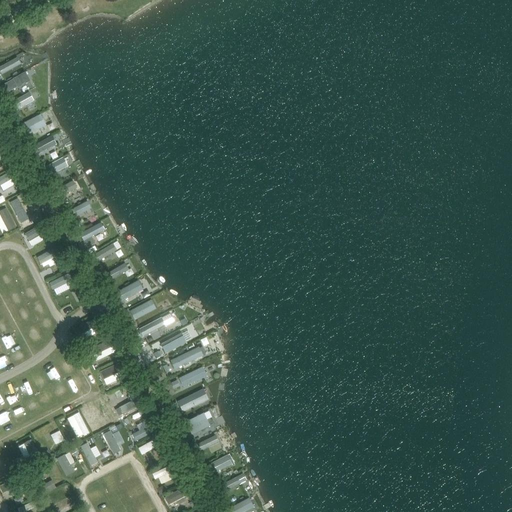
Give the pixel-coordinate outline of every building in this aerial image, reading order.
[(0,65),(0,74),(21,64),(17,57),(0,65)] [(6,93),(17,87),(18,88),(30,81),(25,72),(13,79),(2,85),(6,93)] [(24,137),(46,126),(40,114),(18,126),(24,137)] [(49,174),(67,167),(63,158),(45,165),(49,174)] [(64,195),(77,188),(73,180),(59,187),(64,195)] [(71,216),(91,209),(88,201),(68,209),(71,216)] [(0,209),(0,229),(1,233),(15,227),(7,207),(0,209)] [(85,219),(94,215),(91,209),(82,213),(85,219)] [(80,234),(84,241),(87,248),(95,243),(92,237),(105,230),(101,223),(80,234)] [(34,227),(24,235),(33,246),(43,238),(34,227)] [(97,260),(117,250),(113,243),(93,253),(97,260)] [(101,264),(118,257),(116,252),(99,259),(101,264)] [(17,253),(9,258),(14,266),(22,260),(17,253)] [(128,276),(133,274),(125,261),(104,273),(109,281),(125,272),(128,276)] [(52,267),(41,272),(44,278),(55,273),(52,267)] [(9,270),(0,274),(4,284),(13,280),(9,270)] [(69,273),(48,281),(52,290),(56,288),(57,292),(74,286),(69,273)] [(114,292),(119,302),(143,290),(138,280),(114,292)] [(129,310),(135,320),(156,308),(151,298),(129,310)] [(20,310),(24,321),(34,318),(29,306),(20,310)] [(138,326),(142,335),(171,323),(167,314),(138,326)] [(34,335),(42,331),(39,323),(30,327),(34,335)] [(164,351),(192,339),(188,330),(160,342),(164,351)] [(169,359),(174,368),(203,356),(199,346),(169,359)] [(178,377),(183,387),(207,375),(202,366),(178,377)] [(100,371),(105,384),(116,380),(111,367),(100,371)] [(171,383),(174,389),(180,386),(177,381),(171,383)] [(204,389),(177,399),(181,410),(208,401),(204,389)] [(92,404),(100,426),(113,421),(105,399),(92,404)] [(116,410),(120,416),(133,407),(129,401),(116,410)] [(17,412),(25,410),(23,403),(15,405),(17,412)] [(180,410),(176,403),(171,405),(175,413),(180,410)] [(77,438),(89,432),(79,411),(67,417),(77,438)] [(204,413),(186,422),(188,427),(192,435),(210,425),(204,413)] [(186,422),(179,425),(182,430),(188,427),(186,422)] [(110,428),(113,432),(120,429),(118,424),(110,428)] [(144,427),(132,434),(136,441),(148,434),(144,427)] [(51,434),(56,444),(65,439),(59,430),(51,434)] [(121,450),(119,444),(124,443),(120,430),(112,433),(111,430),(104,432),(112,453),(121,450)] [(197,457),(222,448),(216,434),(192,444),(197,457)] [(31,438),(18,446),(26,460),(39,451),(31,438)] [(101,454),(96,445),(91,447),(88,441),(80,445),(90,465),(99,461),(96,456),(101,454)] [(138,447),(141,454),(153,448),(150,442),(138,447)] [(45,459),(51,456),(48,450),(42,453),(45,459)] [(0,454),(0,464),(8,460),(4,452),(0,454)] [(70,452),(57,457),(63,475),(74,471),(71,463),(74,462),(70,452)] [(211,474),(235,464),(230,453),(207,463),(211,474)] [(128,479),(136,475),(131,467),(124,471),(128,479)] [(56,479),(53,470),(42,474),(46,483),(56,479)] [(106,477),(109,485),(115,483),(112,475),(106,477)] [(224,478),(224,489),(247,489),(247,478),(224,478)] [(133,488),(139,496),(146,491),(140,483),(133,488)] [(168,490),(164,484),(157,488),(160,494),(168,490)] [(186,501),(181,489),(165,496),(170,508),(186,501)] [(229,511),(242,511),(253,507),(249,498),(227,507),(229,511)] [(199,505),(196,499),(189,503),(192,508),(199,505)] [(147,511),(155,508),(150,500),(143,504),(147,511)]
